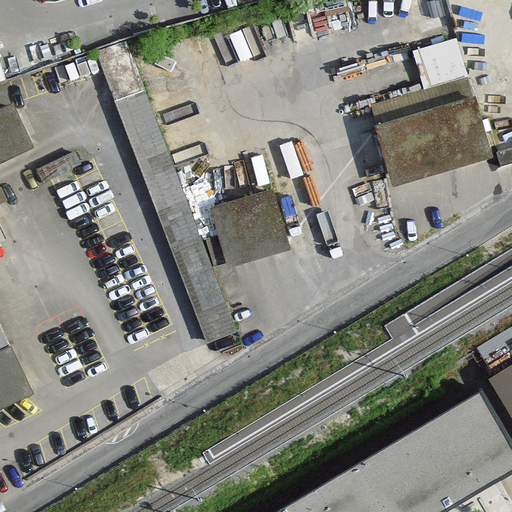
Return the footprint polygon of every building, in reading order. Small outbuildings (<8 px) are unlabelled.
[(210,343),(240,332),(129,41),(99,53),(210,343)] [(476,91),(373,121),(394,181),(492,154),(476,91)] [(0,406),(33,391),(0,321),(0,159),(29,146),(13,112),(0,117),(0,406)] [(218,266),(290,246),(274,189),(214,206),(222,234),(210,237),(218,266)] [(511,366),(491,380),(511,414),(511,366)] [(511,447),(476,385),(257,511),(441,511),(511,471),(511,447)]
